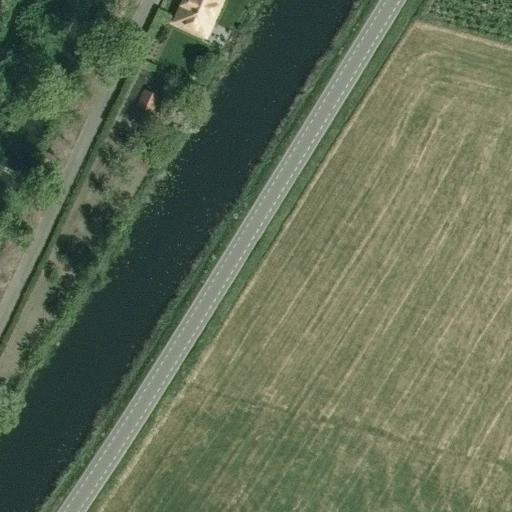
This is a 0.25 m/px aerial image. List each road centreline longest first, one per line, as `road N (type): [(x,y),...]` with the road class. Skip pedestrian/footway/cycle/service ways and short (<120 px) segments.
road 1 (tertiary): [(70,511),(392,0)]
road 2 (unclassified): [(0,321),(150,0)]
